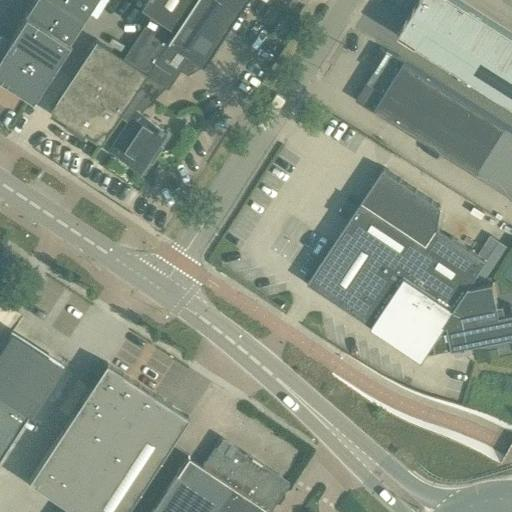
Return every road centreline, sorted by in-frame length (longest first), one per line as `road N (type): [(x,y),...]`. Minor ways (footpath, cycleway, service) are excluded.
road 1 (unclassified): [(159,288),(346,0)]
road 2 (tertiary): [(419,511),(255,358),(159,288)]
road 3 (tertiary): [(159,288),(0,184)]
